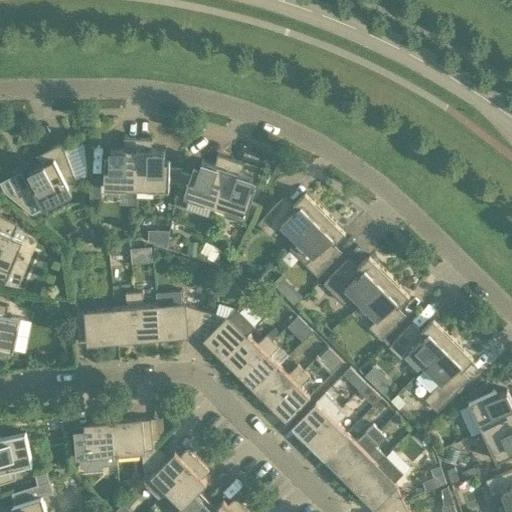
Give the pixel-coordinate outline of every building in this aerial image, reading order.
[(104,187),(136,188),(138,137),(123,137),(124,148),(110,147),(110,160),(104,160),(104,187)] [(138,137),(136,188),(169,189),(169,161),(164,161),(164,149),(151,148),(152,138),(138,137)] [(67,182),(76,178),(62,141),(36,154),(41,163),(29,169),(35,181),(28,184),(20,170),(0,180),(0,182),(4,191),(29,214),(72,193),(67,182)] [(184,195),(214,205),(231,157),(217,152),(215,163),(202,159),(198,171),(192,169),(191,174),(186,187),(184,195)] [(245,162),(231,157),(214,205),(245,216),(254,190),(249,188),(253,176),(240,172),(245,162)] [(182,167),(169,167),(169,181),(178,181),(181,171),(182,167)] [(178,181),(177,184),(186,187),(191,174),(181,171),(178,181)] [(91,180),(93,199),(101,199),(100,179),(91,180)] [(281,223),(297,239),(325,210),(305,190),(290,206),(281,198),(258,222),(270,234),(281,223)] [(325,210),(297,239),(289,247),(317,275),(338,254),(330,246),(345,230),(325,210)] [(28,258),(16,253),(26,229),(17,223),(0,214),(0,280),(18,283),(28,258)] [(119,240),(108,241),(109,250),(120,248),(119,240)] [(186,253),(197,255),(199,241),(188,240),(186,253)] [(132,261),(140,260),(139,253),(139,246),(131,247),(131,254),(132,261)] [(208,262),(212,255),(201,249),(200,249),(197,258),(208,262)] [(352,293),(361,302),(389,274),(369,254),(354,269),(345,261),(323,282),(343,302),(352,293)] [(235,276),(223,271),(218,283),(230,288),(235,276)] [(389,274),(361,302),(377,318),(369,326),(381,338),(402,317),(394,309),(409,293),(389,274)] [(142,290),(134,291),(138,338),(159,337),(156,302),(146,303),(143,301),(142,290)] [(123,305),(113,306),(116,340),(138,338),(134,291),(125,292),(126,302),(123,305)] [(0,347),(12,350),(19,317),(6,315),(8,305),(0,302),(0,347)] [(157,302),(156,302),(159,337),(160,337),(160,334),(184,332),(196,335),(205,309),(182,302),(157,304),(157,302)] [(215,312),(205,309),(196,335),(207,338),(225,355),(223,357),(223,358),(248,333),(254,326),(236,308),(218,303),(215,312)] [(115,340),(116,340),(113,306),(112,306),(113,308),(76,311),(79,341),(115,338),(115,340)] [(409,349),(425,365),(453,337),(433,317),(418,333),(409,324),(388,345),(401,358),(409,349)] [(255,340),(248,333),(223,358),(239,373),(272,339),(266,333),(259,341),(255,340)] [(453,337),(425,365),(415,375),(431,391),(424,398),(437,410),(466,380),(458,372),(473,356),(453,337)] [(279,345),(272,339),(239,373),(254,388),(279,363),(271,356),(271,353),(279,345)] [(332,367),(342,356),(329,344),(318,355),(332,367)] [(286,371),(279,363),(254,388),(270,403),(303,369),(297,363),(289,371),(286,371)] [(366,373),(383,388),(392,378),(375,363),(366,373)] [(309,375),(303,369),(270,403),(286,419),(310,394),(302,387),(302,383),(309,375)] [(359,387),(366,381),(358,373),(351,379),(359,387)] [(364,395),(372,387),(366,381),(358,389),(364,395)] [(482,430),(511,415),(511,399),(507,388),(495,394),(493,389),(486,392),(482,384),(467,395),(470,400),(468,401),(482,430)] [(398,393),(391,400),(399,408),(406,401),(398,393)] [(291,425),(307,440),(341,406),(334,400),(327,408),(323,408),(315,400),(291,425)] [(347,412),(341,406),(307,440),(322,456),(347,431),(339,424),(339,420),(347,412)] [(511,415),(482,430),(496,459),(511,451),(511,415)] [(113,421),(116,451),(153,448),(142,458),(142,459),(155,446),(153,444),(151,418),(113,421)] [(117,463),(116,451),(113,421),(76,424),(76,428),(72,429),(74,457),(79,457),(79,467),(80,467),(83,469),(83,471),(99,469),(99,468),(102,465),(117,463)] [(0,482),(16,478),(14,467),(32,463),(25,430),(0,436),(0,482)] [(354,438),(347,431),(322,456),(338,471),(371,437),(365,431),(358,438),(354,438)] [(377,443),(371,437),(338,471),(353,486),(377,462),(370,454),(370,451),(377,443)] [(167,458),(155,446),(142,459),(144,482),(159,497),(166,490),(197,459),(186,448),(179,455),(174,450),(167,458)] [(384,455),(377,462),(353,486),(354,486),(355,485),(373,502),(377,511),(378,511),(403,500),(394,481),(402,472),(384,455)] [(178,509),(181,511),(192,511),(207,498),(198,489),(206,482),(201,477),(208,470),(197,459),(166,490),(181,505),(178,509)] [(454,466),(447,468),(451,480),(458,478),(454,466)] [(33,471),(36,484),(48,480),(45,468),(33,471)] [(502,491),(508,511),(509,511),(511,511),(511,468),(485,478),(491,495),(502,491)] [(46,511),(41,495),(51,492),(48,480),(36,484),(12,492),(15,503),(17,508),(5,511),(46,511)] [(443,504),(454,502),(447,485),(442,487),(443,504)] [(399,492),(403,499),(414,495),(411,487),(399,492)] [(215,506),(207,498),(192,511),(241,511),(246,507),(235,496),(228,503),(223,499),(215,506)] [(408,511),(403,500),(378,511),(408,511)]
